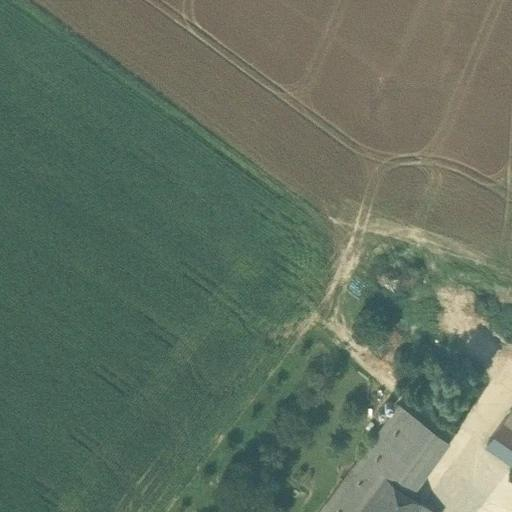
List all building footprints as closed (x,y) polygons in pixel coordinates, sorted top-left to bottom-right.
[(399,402),(318,511),(356,511),(385,473),(423,419),(399,402)] [(511,407),(503,419),(511,425),(511,407)] [(423,419),(385,473),(411,492),(450,439),(423,419)] [(511,425),(503,419),(487,442),(511,459),(511,425)] [(385,473),(356,511),(437,511),(438,511),(411,492),(385,473)]
